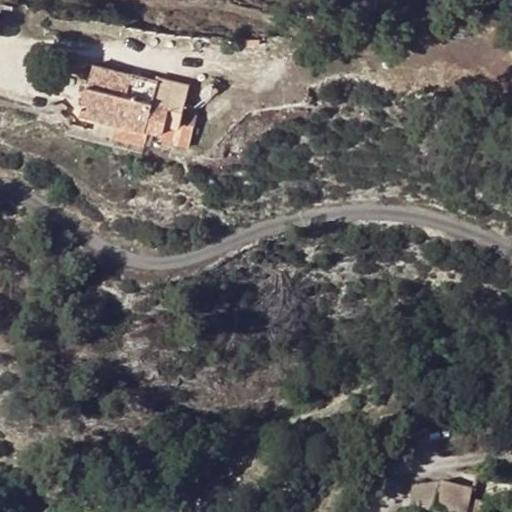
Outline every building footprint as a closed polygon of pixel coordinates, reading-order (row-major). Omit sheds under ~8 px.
[(84,112),(119,121),(151,129),(166,133),(167,127),(180,130),(191,86),(160,77),(159,82),(97,65),(84,112)] [(115,138),(146,146),(151,129),(119,121),(115,138)] [(167,127),(166,133),(161,150),(189,157),(195,135),(180,130),(167,127)] [(408,511),(433,511),(438,487),(411,491),(408,511)] [(466,511),(470,494),(438,487),(433,511),(466,511)]
